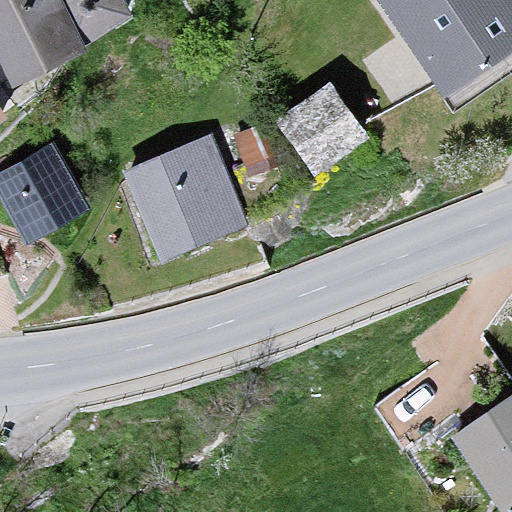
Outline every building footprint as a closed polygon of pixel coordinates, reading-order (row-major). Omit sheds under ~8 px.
[(71,0),(0,0),(0,33),(39,103),(108,65),(71,0)] [(140,0),(74,0),(107,58),(157,30),(140,0)] [(511,0),(412,0),(393,14),(464,110),(511,75),(511,0)] [(0,89),(0,159),(33,135),(0,89)] [(350,92),(297,132),(339,187),(392,146),(350,92)] [(225,146),(142,183),(184,276),(267,239),(225,146)] [(70,154),(4,188),(39,255),(105,221),(70,154)] [(511,440),(496,453),(511,474),(511,440)]
